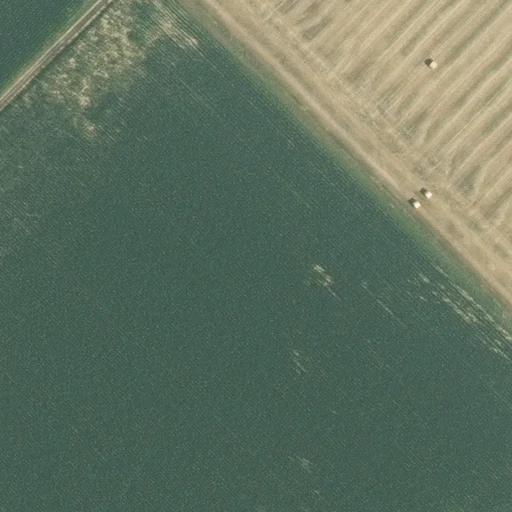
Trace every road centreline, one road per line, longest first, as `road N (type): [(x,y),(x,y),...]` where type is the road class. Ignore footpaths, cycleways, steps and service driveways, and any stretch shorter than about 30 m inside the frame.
road 1 (track): [(511,327),(179,0)]
road 2 (track): [(104,0),(0,105)]
